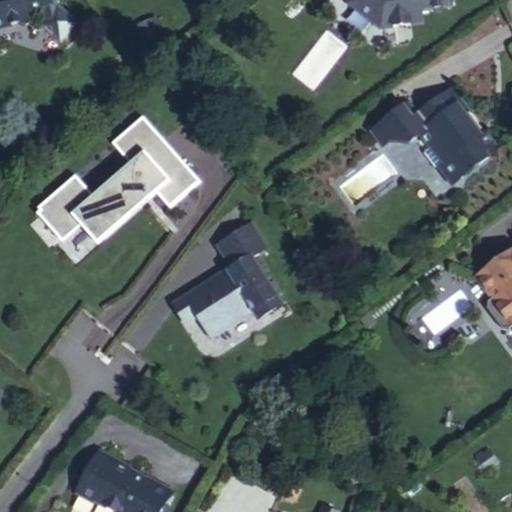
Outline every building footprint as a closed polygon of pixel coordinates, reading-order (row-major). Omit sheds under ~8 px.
[(0,0),(0,27),(22,22),(25,17),(41,13),(53,10),(51,0),(50,0),(0,0)] [(53,10),(41,13),(42,15),(35,20),(52,43),(74,27),(58,5),(56,0),(50,0),(51,0),(53,10)] [(348,0),(349,4),(381,28),(421,23),(427,23),(426,9),(452,6),(451,0),(348,0)] [(467,116),(471,112),(453,89),(414,119),(424,132),(420,134),(431,149),(423,154),(437,171),(440,169),(453,186),(490,158),(487,153),(497,146),(486,132),(482,135),(467,116)] [(424,132),(414,119),(405,107),(372,132),(383,147),(390,142),(408,144),(420,134),(424,132)] [(172,212),(203,186),(147,120),(116,146),(136,170),(99,201),(80,179),(39,213),(67,246),(87,229),(105,251),(163,202),(172,212)] [(212,239),(227,263),(171,297),(185,321),(198,314),(211,335),(235,321),(238,327),(285,299),(255,251),(268,243),(251,215),(212,239)] [(511,251),(477,278),(492,299),(487,309),(503,329),(511,327),(511,251)] [(445,271),(431,282),(441,296),(456,285),(445,271)] [(489,450),(477,459),(486,471),(497,462),(489,450)] [(161,511),(173,492),(147,478),(146,480),(119,466),(120,464),(101,452),(97,454),(79,492),(80,495),(97,505),(98,503),(115,511),(161,511)]
